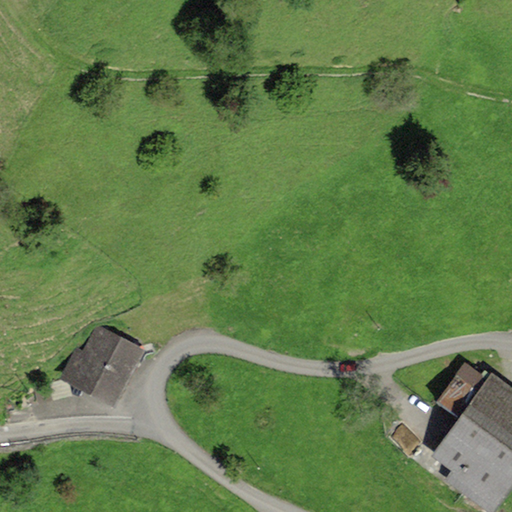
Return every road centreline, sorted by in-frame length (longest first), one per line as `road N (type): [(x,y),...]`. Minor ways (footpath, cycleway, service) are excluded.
road 1 (unclassified): [(283,511),(158,426),(152,384),(166,355),(203,341),(310,368),(347,368),(453,344),(511,344)]
road 2 (track): [(511,99),(416,74),(123,75),(54,54),(9,0)]
